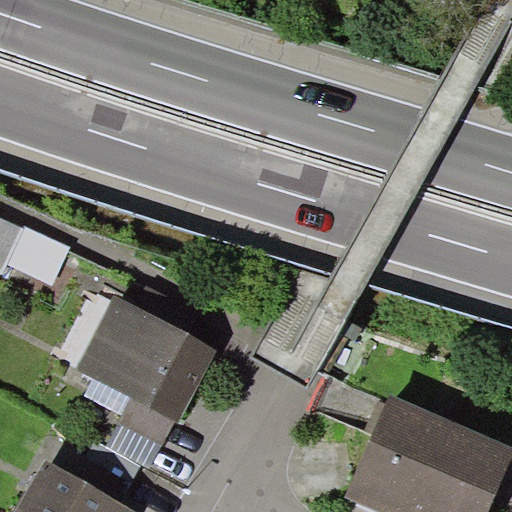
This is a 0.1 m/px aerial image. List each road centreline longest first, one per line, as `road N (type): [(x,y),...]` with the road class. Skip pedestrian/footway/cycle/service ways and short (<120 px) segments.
road 1 (motorway): [(0,99),(511,259)]
road 2 (motorway): [(511,171),(0,11)]
road 3 (residential): [(220,511),(292,377)]
